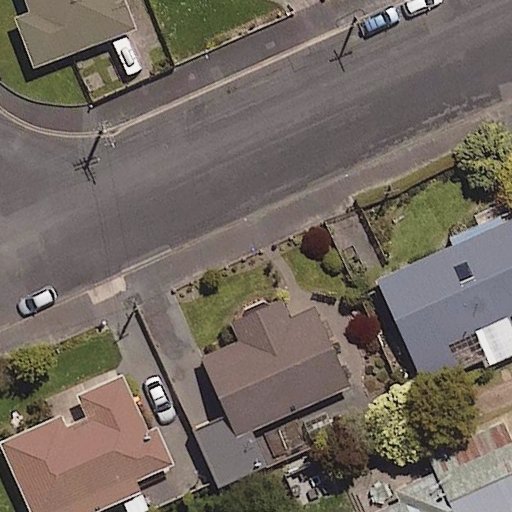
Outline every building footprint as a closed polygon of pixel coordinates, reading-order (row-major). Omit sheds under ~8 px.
[(136,30),(124,0),(25,0),(30,12),(14,18),(33,69),(136,30)] [(511,314),(511,221),(377,282),(424,386),(458,370),(446,345),(511,314)] [(349,388),(313,309),(289,320),(281,301),(230,324),(238,341),(200,358),(237,439),(349,388)] [(146,432),(122,377),(77,397),(86,418),(65,427),(61,417),(0,443),(0,444),(29,511),(99,511),(140,494),(135,483),(174,466),(157,427),(146,432)] [(511,511),(511,442),(503,423),(427,456),(435,475),(396,492),(401,504),(382,511),(511,511)]
